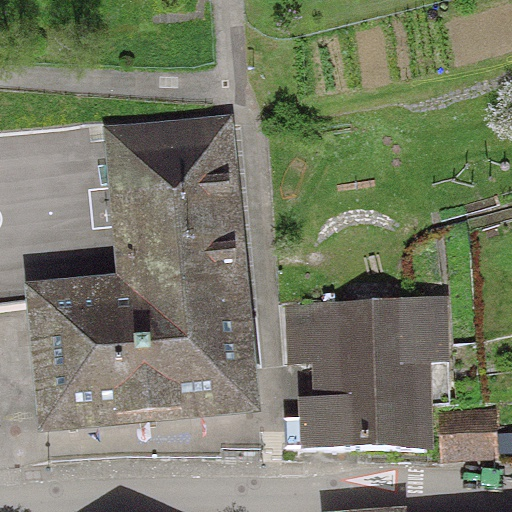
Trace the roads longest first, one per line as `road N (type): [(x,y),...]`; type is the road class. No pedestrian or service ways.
road 1 (residential): [(272,424),(225,0)]
road 2 (tertiary): [(281,483),(0,491)]
road 3 (tertiary): [(511,484),(281,483)]
